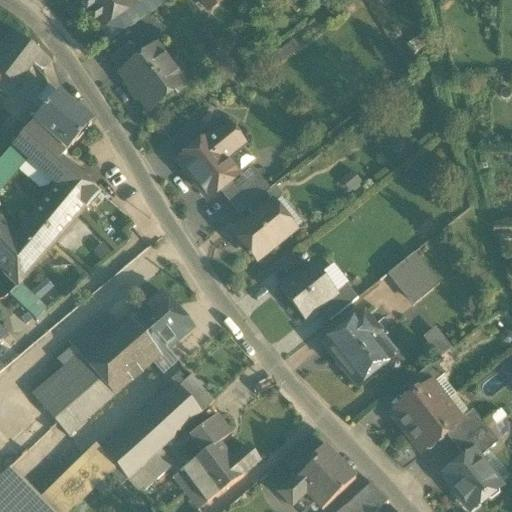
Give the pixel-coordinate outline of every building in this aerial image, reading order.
[(76,0),(99,32),(135,7),(130,0),(76,0)] [(199,0),(208,12),(222,1),(221,0),(199,0)] [(0,45),(0,62),(20,38),(11,31),(0,45)] [(0,92),(8,98),(33,66),(42,55),(20,38),(0,62),(0,92)] [(109,60),(121,76),(139,62),(127,46),(109,60)] [(148,112),(173,93),(184,84),(157,48),(139,62),(121,76),(120,76),(131,90),(129,91),(137,102),(139,100),(148,112)] [(50,61),(42,55),(33,66),(43,74),(50,61)] [(187,87),(184,84),(173,93),(176,96),(187,87)] [(58,95),(33,124),(65,152),(91,124),(58,95)] [(24,159),(54,185),(71,200),(72,198),(85,210),(99,194),(86,182),(60,159),(65,152),(33,124),(12,148),(24,159)] [(208,196),(210,198),(220,190),(237,176),(236,175),(225,161),(242,147),(227,128),(209,141),(208,140),(206,142),(202,140),(194,146),(195,150),(178,164),(188,176),(192,176),(199,185),(198,189),(204,197),(208,196)] [(12,148),(0,161),(0,188),(24,159),(12,148)] [(240,215),(247,209),(268,193),(247,167),(236,175),(237,176),(220,190),(240,215)] [(188,176),(198,189),(199,185),(192,176),(188,176)] [(38,264),(85,210),(72,198),(71,200),(54,185),(15,240),(38,264)] [(275,187),(268,193),(247,209),(254,219),(272,204),(273,206),(283,197),(275,187)] [(235,235),(257,262),(294,232),(293,230),(289,234),(278,220),(282,217),(273,206),(272,204),(254,219),(235,235)] [(289,234),(293,230),(282,217),(278,220),(289,234)] [(0,269),(17,287),(19,285),(38,264),(15,240),(0,223),(0,269)] [(389,275),(398,285),(422,266),(413,255),(389,275)] [(398,285),(415,306),(422,300),(417,294),(433,282),(438,288),(439,287),(422,266),(398,285)] [(280,292),(304,322),(319,310),(331,299),(321,286),(322,277),(316,270),(307,269),(280,292)] [(331,299),(336,295),(322,277),(321,286),(331,299)] [(417,294),(422,300),(438,288),(433,282),(417,294)] [(46,310),(19,285),(17,287),(8,296),(36,321),(46,310)] [(319,310),(329,323),(357,300),(346,286),(336,295),(331,299),(319,310)] [(163,346),(167,352),(169,350),(193,330),(161,293),(132,319),(159,350),(163,346)] [(31,396),(67,437),(121,390),(117,386),(159,350),(132,319),(119,330),(105,314),(69,345),(72,348),(59,360),(65,367),(31,396)] [(387,363),(386,363),(367,338),(376,330),(364,315),(323,348),(356,388),(387,363)] [(396,355),(376,330),(367,338),(386,363),(396,355)] [(406,386),(415,398),(431,385),(431,386),(444,377),(433,364),(406,386)] [(178,389),(201,414),(213,403),(191,377),(178,389)] [(391,416),(406,435),(445,404),(431,386),(431,385),(415,398),(391,416)] [(178,389),(103,454),(117,469),(127,481),(159,452),(201,414),(178,389)] [(459,422),(445,404),(406,435),(421,454),(445,435),(460,423),(459,422)] [(445,435),(454,447),(472,433),(481,426),(482,425),(472,412),(459,422),(460,423),(445,435)] [(204,456),(182,472),(194,488),(206,479),(205,479),(214,472),(215,473),(217,471),(216,471),(230,459),(220,446),(233,436),(219,417),(191,438),(204,456)] [(472,433),(487,452),(496,445),(481,426),(472,433)] [(487,452),(472,433),(454,447),(465,461),(473,454),(474,455),(477,452),(481,457),(487,452)] [(282,463),(292,472),(301,464),(320,445),(311,436),(282,463)] [(305,495),(321,511),(322,511),(355,481),(320,445),(301,464),(308,471),(296,482),(295,481),(280,496),(292,508),(305,495)] [(96,446),(86,457),(92,463),(103,454),(96,446)] [(243,448),(230,459),(244,477),(256,467),(256,461),(248,450),(243,448)] [(88,496),(117,469),(103,454),(92,463),(86,457),(68,474),(88,496)] [(453,490),(470,511),(486,499),(486,500),(490,502),(498,496),(497,491),(497,490),(500,488),(474,455),(473,454),(465,461),(444,477),(454,489),(453,490)] [(128,480),(142,495),(168,471),(154,456),(128,480)] [(207,505),(244,477),(230,459),(216,471),(217,471),(215,473),(214,472),(205,479),(206,479),(194,488),(207,505)] [(0,511),(71,511),(88,496),(68,474),(40,499),(11,469),(0,478),(0,511)] [(185,495),(194,488),(182,472),(173,479),(185,495)] [(372,485),(341,511),(376,511),(388,502),(372,485)] [(198,511),(207,505),(194,488),(185,495),(198,511)]
